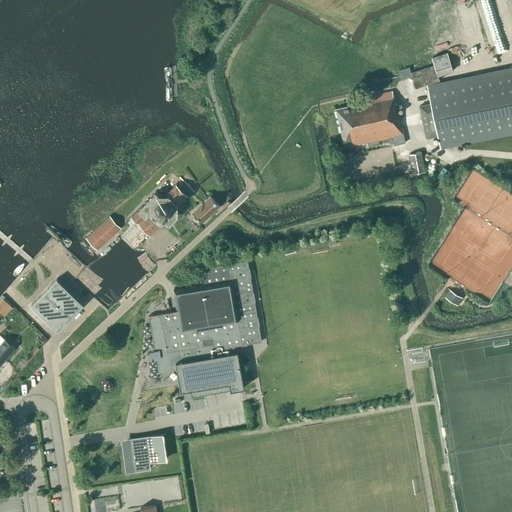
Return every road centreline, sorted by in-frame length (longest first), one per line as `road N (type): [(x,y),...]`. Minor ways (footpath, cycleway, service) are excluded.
road 1 (track): [(430,511),(402,339),(433,302)]
road 2 (residential): [(51,410),(48,377),(178,257)]
